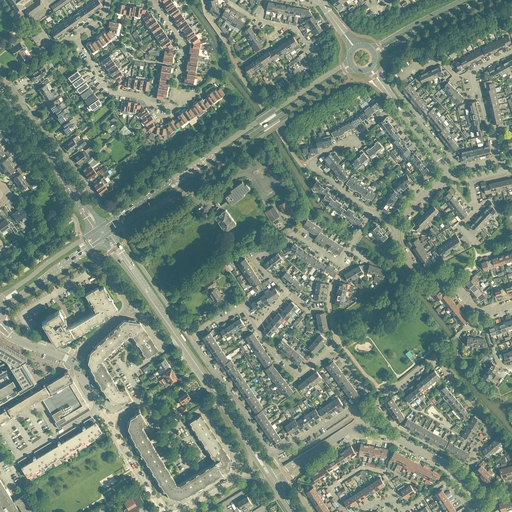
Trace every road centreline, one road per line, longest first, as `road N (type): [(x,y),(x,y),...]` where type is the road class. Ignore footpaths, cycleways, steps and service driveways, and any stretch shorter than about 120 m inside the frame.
road 1 (secondary): [(350,60),(103,224)]
road 2 (secondary): [(109,233),(354,67)]
road 3 (residential): [(312,167),(387,110),(435,170),(386,220)]
road 4 (residential): [(499,159),(459,167),(395,89),(438,54),(469,75)]
road 5 (residential): [(345,412),(272,455),(189,336)]
road 6 (residential): [(375,400),(339,350),(299,373),(255,327)]
road 7 (residential): [(286,291),(253,258),(288,234),(340,264)]
road 8 (residential): [(434,356),(489,423),(461,478)]
road 9 (secondary): [(167,324),(249,445)]
road 10 (residential): [(74,36),(109,91),(172,109)]
road 11 (residential): [(164,433),(202,407),(234,456),(232,480)]
road 12 (tertiary): [(1,306),(102,239)]
road 13 (secondary): [(374,56),(481,0)]
road 14 (residential): [(172,109),(183,45),(151,0)]
road 15 (residential): [(446,173),(376,76)]
